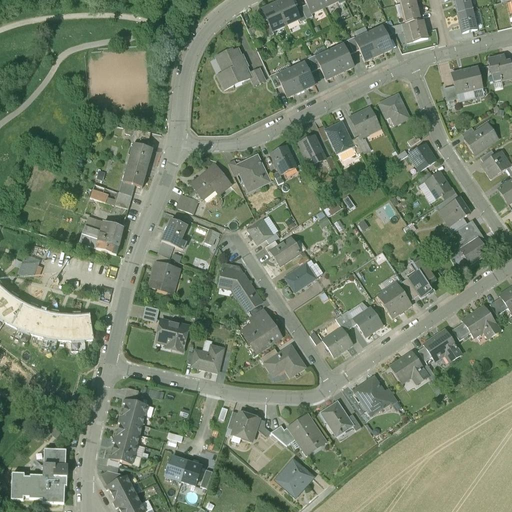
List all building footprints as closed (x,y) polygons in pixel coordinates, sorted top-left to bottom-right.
[(289,0),(275,7),(285,28),(298,22),(299,22),(294,12),(289,0)] [(319,0),(303,0),(306,6),(311,16),(324,10),(319,0)] [(319,0),(324,10),(337,4),(338,3),(336,0),(319,0)] [(461,0),(457,1),(454,2),(457,15),(472,12),(469,0),(461,0)] [(415,2),(400,5),(404,19),(419,15),(415,2)] [(313,19),(311,16),(306,6),(300,9),(306,22),(313,19)] [(275,7),(262,13),(267,25),(272,34),(285,28),(275,7)] [(300,25),(306,22),(300,9),(294,12),(299,22),(298,22),(300,25)] [(472,12),(457,15),(461,29),(475,25),(472,12)] [(405,25),(408,24),(420,21),(419,15),(404,19),(405,25)] [(420,21),(408,24),(410,30),(424,27),(423,21),(420,21)] [(382,29),(386,39),(392,36),(386,24),(380,27),(381,30),(382,29)] [(272,34),(267,25),(261,28),(264,34),(267,40),(274,37),(272,34)] [(477,32),(475,25),(461,29),(462,35),(477,32)] [(424,27),(410,30),(413,44),(428,40),(424,27)] [(381,30),(368,36),(378,57),(392,51),(386,39),(382,29),(381,30)] [(355,42),(359,52),(365,64),(378,57),(368,36),(355,42)] [(347,42),(353,54),(359,52),(355,42),(354,39),(347,42)] [(341,45),(342,48),(343,47),(347,57),(353,54),(347,42),(341,45)] [(342,48),(329,54),(339,75),(353,69),(347,57),(343,47),(342,48)] [(241,58),(238,51),(232,54),(231,52),(218,58),(225,74),(217,78),(223,92),(250,80),(251,79),(249,76),(246,69),(247,68),(242,58),(241,58)] [(339,75),(329,54),(316,60),(320,70),(326,82),(339,75)] [(315,57),(308,60),(314,72),(320,70),(316,60),(315,57)] [(503,57),(487,61),(493,85),(511,80),(511,74),(509,63),(505,64),(503,57)] [(302,63),(303,66),(304,65),(308,75),(314,72),(308,60),(302,63)] [(303,66),(290,72),(300,93),(314,87),(308,75),(304,65),(303,66)] [(477,70),(451,76),(454,88),(456,96),(457,96),(482,90),(477,70)] [(249,76),(251,79),(250,80),(253,87),(265,82),(259,71),(249,76)] [(300,93),(290,72),(277,78),(281,88),(287,100),(300,93)] [(281,88),(277,78),(276,75),(269,78),(276,91),(281,88)] [(456,96),(454,88),(443,91),(448,111),(455,109),(453,102),(458,101),(457,96),(456,96)] [(397,97),(379,106),(383,116),(388,113),(394,127),(408,120),(397,97)] [(368,111),(352,119),(361,138),(376,131),(371,122),(373,122),(368,111)] [(326,132),(325,132),(329,140),(337,158),(353,150),(350,143),(341,125),(326,132)] [(475,135),(464,141),(475,156),(498,141),(495,142),(486,128),(488,126),(475,135)] [(323,143),(329,140),(325,132),(326,132),(324,127),(317,130),(323,143)] [(133,146),(145,149),(149,134),(126,130),(125,135),(135,137),(133,146)] [(461,136),(464,141),(475,135),(471,130),(461,136)] [(420,142),(417,137),(407,144),(410,149),(420,142)] [(314,138),(298,145),(309,169),(325,161),(314,138)] [(361,138),(355,140),(362,154),(369,151),(365,142),(363,142),(361,138)] [(362,154),(355,140),(350,143),(353,150),(357,157),(362,154)] [(145,149),(133,146),(128,165),(147,171),(152,151),(145,149)] [(436,163),(425,146),(408,157),(419,174),(436,163)] [(286,148),(269,156),(278,173),(280,177),(296,169),(286,148)] [(480,160),(483,165),(495,157),(491,152),(480,160)] [(397,164),(408,157),(404,153),(394,159),(397,164)] [(495,157),(483,165),(487,171),(485,172),(491,181),(509,169),(500,154),(495,157)] [(236,167),(235,168),(239,176),(246,190),(252,188),(254,191),(261,188),(260,185),(268,181),(257,157),(236,167)] [(331,158),(325,161),(331,174),(337,171),(331,158)] [(239,176),(235,168),(236,167),(234,163),(227,166),(234,178),(239,176)] [(147,171),(128,165),(122,184),(134,188),(141,190),(147,171)] [(230,186),(215,167),(191,186),(201,199),(213,190),(218,196),(230,186)] [(278,173),(273,176),(278,187),(283,184),(280,177),(278,173)] [(422,187),(425,184),(433,179),(429,174),(418,182),(422,187)] [(450,192),(439,175),(433,179),(425,184),(436,201),(450,192)] [(511,181),(498,191),(508,206),(511,203),(511,181)] [(131,199),(134,188),(122,184),(119,194),(131,199)] [(102,195),(105,190),(94,186),(92,192),(102,195)] [(107,197),(102,195),(92,192),(89,200),(105,206),(107,197)] [(131,199),(119,194),(115,208),(128,211),(131,199)] [(192,216),(197,203),(183,197),(177,210),(192,216)] [(458,200),(441,212),(451,227),(452,228),(463,221),(469,216),(458,200)] [(330,217),(341,210),(337,202),(325,210),(330,217)] [(467,227),(463,221),(452,228),(451,227),(446,230),(451,237),(457,233),(467,227)] [(262,222),(247,232),(257,247),(265,241),(272,237),(262,222)] [(457,233),(461,239),(477,228),(473,222),(467,227),(457,233)] [(186,229),(170,223),(161,243),(162,243),(174,248),(182,251),(185,244),(180,242),(186,229)] [(123,230),(103,224),(100,234),(96,251),(116,257),(123,230)] [(477,228),(461,239),(463,242),(451,249),(452,250),(454,249),(460,257),(457,258),(458,259),(462,257),(469,268),(488,256),(479,240),(482,238),(477,228)] [(96,251),(100,234),(95,233),(95,231),(84,229),(79,245),(96,251)] [(219,235),(209,231),(203,244),(210,247),(213,239),(217,241),(219,235)] [(272,237),(265,241),(269,247),(274,243),(279,240),(276,235),(272,237)] [(277,248),(275,249),(269,253),(273,258),(280,269),(301,255),(291,239),(277,248)] [(171,255),(174,248),(162,243),(159,250),(171,255)] [(277,248),(274,243),(269,247),(264,250),(270,260),(273,258),(269,253),(275,249),(277,248)] [(169,260),(171,255),(159,250),(157,256),(158,256),(169,260)] [(171,261),(169,260),(158,256),(155,265),(168,268),(171,261)] [(306,259),(297,264),(300,269),(301,269),(306,266),(309,263),(306,259)] [(435,282),(420,259),(411,265),(418,274),(407,281),(418,298),(420,301),(432,293),(428,287),(435,282)] [(24,261),(20,275),(36,281),(41,266),(24,261)] [(168,268),(155,265),(148,289),(155,291),(156,289),(173,294),(179,271),(168,268)] [(222,265),(221,271),(235,274),(236,268),(222,265)] [(306,266),(301,269),(300,269),(284,280),(294,295),(316,281),(306,266)] [(261,305),(242,276),(235,274),(221,271),(220,272),(222,273),(220,285),(234,288),(236,292),(232,294),(246,315),(261,305)] [(407,281),(402,284),(414,301),(418,298),(407,281)] [(402,284),(397,287),(409,304),(414,301),(402,284)] [(396,285),(377,298),(392,320),(411,307),(409,304),(397,287),(396,285)] [(511,291),(511,290),(499,298),(500,299),(508,310),(511,314),(511,313),(511,291)] [(11,328),(21,308),(15,305),(19,299),(12,294),(8,300),(2,295),(0,297),(0,331),(5,325),(11,328)] [(496,318),(508,310),(500,299),(489,307),(496,318)] [(37,338),(43,317),(36,315),(38,308),(31,305),(28,312),(21,308),(11,328),(17,331),(14,340),(26,346),(30,336),(37,338)] [(159,312),(145,308),(142,321),(156,324),(159,312)] [(370,310),(353,321),(356,326),(365,339),(382,327),(370,310)] [(484,310),(474,317),(473,315),(462,323),(463,324),(470,335),(473,339),(484,332),(489,340),(499,333),(484,310)] [(63,343),(65,321),(58,320),(59,313),(51,312),(50,319),(43,317),(37,338),(43,340),(42,350),(55,352),(57,342),(63,343)] [(250,319),(254,325),(254,326),(265,319),(261,312),(250,319)] [(340,318),(349,331),(356,326),(353,321),(347,313),(340,318)] [(73,321),(65,321),(63,343),(71,343),(71,353),(85,353),(84,343),(92,342),(89,320),(81,321),(80,314),(72,314),(73,321)] [(335,321),(340,330),(344,334),(349,331),(340,318),(335,321)] [(265,319),(254,326),(254,325),(244,332),(253,345),(250,347),(256,356),(281,339),(275,330),(270,334),(267,329),(270,326),(265,319)] [(188,329),(160,323),(159,329),(160,329),(158,337),(157,337),(155,343),(166,346),(166,344),(171,346),(170,351),(182,354),(188,329)] [(459,343),(470,335),(463,324),(452,332),(459,343)] [(340,330),(321,342),(334,360),(352,347),(344,334),(340,330)] [(445,333),(435,340),(434,339),(423,347),(424,348),(431,359),(434,364),(444,357),(449,364),(461,357),(445,333)] [(314,334),(309,337),(316,347),(321,343),(314,334)] [(276,355),(262,364),(273,379),(285,372),(290,380),(307,370),(291,345),(276,355)] [(223,351),(210,348),(208,356),(195,352),(194,355),(191,367),(191,369),(200,371),(201,369),(218,373),(223,351)] [(425,363),(431,359),(424,348),(417,353),(425,363)] [(260,360),(262,364),(276,355),(274,351),(260,360)] [(194,355),(188,354),(185,366),(191,367),(194,355)] [(412,356),(402,362),(401,361),(390,369),(401,386),(412,379),(417,386),(427,379),(428,379),(422,370),(412,356)] [(427,367),(422,370),(428,379),(427,379),(430,383),(435,379),(427,367)] [(373,380),(354,393),(367,413),(378,405),(381,411),(390,405),(383,395),(373,380)] [(127,390),(126,396),(137,399),(139,393),(127,390)] [(389,391),(383,395),(390,405),(392,408),(397,404),(389,391)] [(126,396),(124,402),(135,405),(137,399),(126,396)] [(124,402),(124,401),(123,405),(125,406),(123,412),(145,418),(147,408),(135,405),(124,402)] [(347,420),(337,404),(320,415),(336,439),(352,428),(347,420)] [(227,411),(222,409),(218,420),(223,422),(227,411)] [(145,418),(123,412),(122,419),(119,418),(118,421),(142,428),(145,418)] [(239,416),(238,416),(232,414),(227,431),(233,433),(239,416)] [(259,421),(239,415),(238,416),(239,416),(233,433),(231,438),(232,438),(233,436),(241,439),(241,441),(251,444),(255,432),(259,421)] [(307,417),(289,429),(297,440),(295,442),(304,455),(314,448),(315,450),(317,448),(317,447),(324,442),(307,417)] [(352,417),(347,420),(352,428),(355,434),(361,430),(352,417)] [(142,428),(118,421),(117,425),(120,426),(118,432),(139,438),(142,428)] [(265,424),(259,421),(255,432),(257,433),(266,440),(270,435),(264,430),(265,424)] [(281,428),(270,435),(286,449),(292,445),(281,428)] [(139,438),(118,432),(116,438),(114,438),(113,441),(137,447),(139,438)] [(183,439),(168,435),(167,440),(181,444),(183,439)] [(137,447),(113,441),(112,445),(115,445),(113,452),(134,457),(137,447)] [(66,453),(44,452),(43,478),(30,478),(30,480),(24,479),(24,476),(12,476),(11,502),(23,503),(23,499),(29,500),(29,501),(42,502),(42,505),(64,506),(65,488),(67,489),(67,469),(65,468),(66,453)] [(134,457),(113,452),(111,458),(109,457),(108,461),(119,464),(131,467),(134,457)] [(188,465),(171,459),(169,465),(167,465),(165,472),(167,472),(165,478),(181,484),(188,465)] [(119,464),(108,461),(106,467),(118,470),(119,464)] [(313,480),(292,462),(274,483),(293,499),(303,487),(305,489),(313,480)] [(188,465),(181,484),(195,488),(201,469),(188,465)] [(121,477),(108,473),(101,477),(106,488),(123,480),(121,477)] [(106,488),(104,489),(106,493),(108,492),(111,497),(131,487),(126,478),(123,480),(106,488)] [(131,487),(111,497),(114,503),(112,504),(114,508),(136,497),(131,487)] [(136,497),(114,508),(116,511),(118,510),(118,511),(127,511),(140,506),(136,497)]
